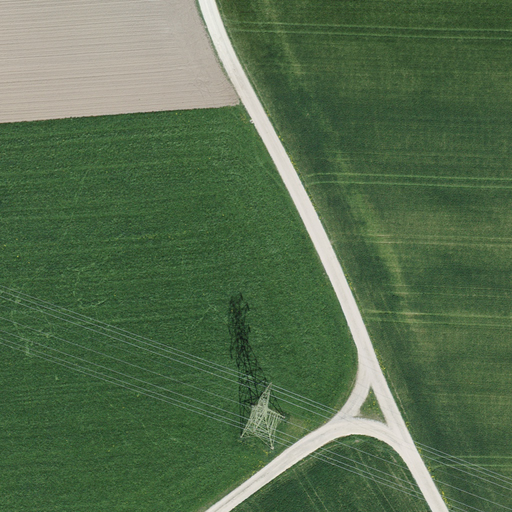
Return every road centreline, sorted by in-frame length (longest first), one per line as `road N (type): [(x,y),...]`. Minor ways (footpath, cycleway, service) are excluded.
road 1 (track): [(438,511),(400,439),(305,201),(234,75),(207,0)]
road 2 (track): [(220,511),(344,422),(369,363)]
